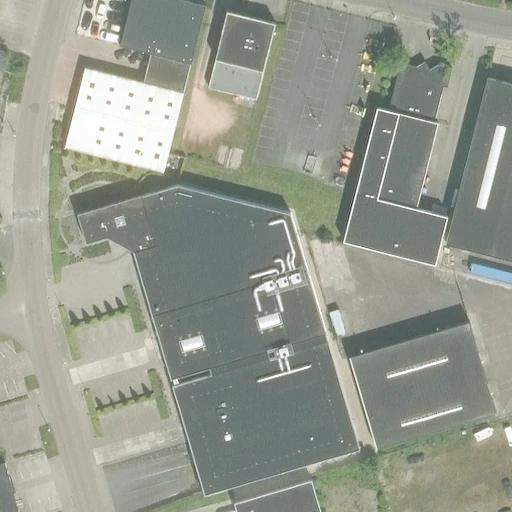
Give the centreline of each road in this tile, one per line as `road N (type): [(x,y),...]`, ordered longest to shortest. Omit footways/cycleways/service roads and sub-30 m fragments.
road 1 (unclassified): [(31,298),(27,155),(58,0)]
road 2 (unclassified): [(90,511),(31,298)]
road 3 (unclassified): [(511,26),(392,0)]
